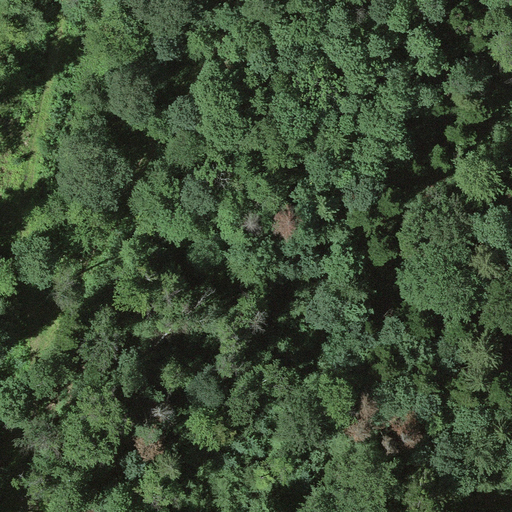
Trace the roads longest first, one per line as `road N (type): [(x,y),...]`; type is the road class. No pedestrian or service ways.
road 1 (track): [(30,511),(25,173),(67,0)]
road 2 (track): [(29,368),(122,222),(232,0)]
